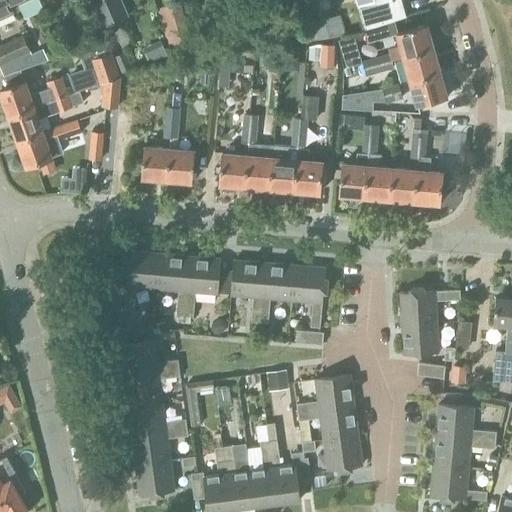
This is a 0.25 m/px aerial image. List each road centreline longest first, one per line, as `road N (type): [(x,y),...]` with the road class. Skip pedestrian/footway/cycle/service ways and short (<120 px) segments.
road 1 (residential): [(1,213),(369,239)]
road 2 (residential): [(74,511),(1,213)]
road 3 (residential): [(391,511),(393,430),(370,328),(369,239)]
road 4 (residential): [(486,121),(461,0)]
road 5 (residential): [(478,244),(486,121)]
